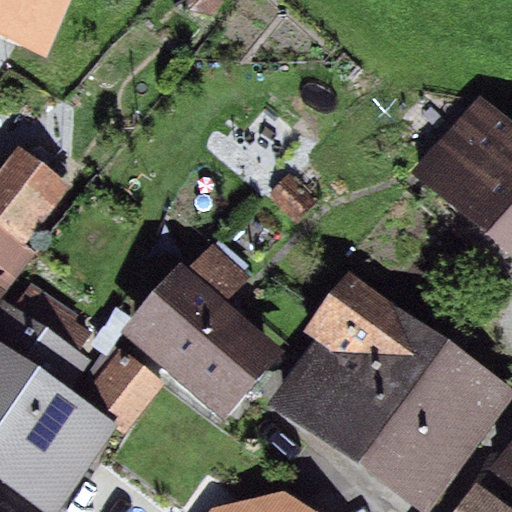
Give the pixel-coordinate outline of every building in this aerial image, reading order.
[(0,0),(0,24),(39,41),(55,0),(0,0)] [(457,214),(464,206),(495,234),(511,213),(511,134),(480,106),(422,171),(426,174),(420,181),(457,214)] [(39,148),(18,162),(0,185),(0,299),(31,259),(9,245),(67,170),(39,148)] [(290,179),(272,197),(292,216),(310,197),(290,179)] [(511,213),(495,234),(511,249),(511,213)] [(151,358),(216,414),(268,353),(219,311),(244,282),(210,252),(136,330),(158,349),(151,358)] [(327,339),(283,400),(379,469),(425,405),(405,391),(435,348),(353,291),(328,326),(324,324),(318,333),(327,339)] [(84,459),(90,438),(96,428),(53,398),(58,390),(54,388),(73,361),(54,348),(72,321),(30,292),(0,332),(0,465),(56,506),(88,462),(84,459)] [(463,449),(503,395),(435,348),(405,391),(425,405),(379,469),(432,507),(470,456),(463,449)] [(124,359),(94,403),(131,427),(160,383),(124,359)] [(511,453),(499,470),(511,480),(511,453)] [(461,511),(498,511),(476,494),(461,511)] [(220,511),(301,511),(281,498),(275,505),(220,511)]
